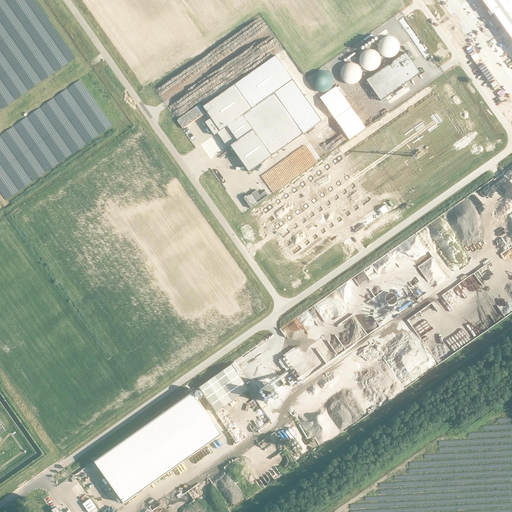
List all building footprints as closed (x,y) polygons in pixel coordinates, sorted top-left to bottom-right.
[(511,0),(488,0),(484,4),(491,15),(493,14),(511,40),(511,0)] [(420,72),(405,52),(387,65),(366,80),(371,87),(381,101),(420,73),(420,72)] [(271,58),(203,106),(211,118),(205,122),(214,135),(227,126),(237,141),(230,146),(249,172),(322,121),(293,80),(289,82),(271,58)] [(433,91),(265,210),(294,252),(397,179),(401,186),(402,186),(403,186),(404,186),(404,185),(405,185),(406,185),(407,185),(439,162),(440,161),(440,160),(441,160),(441,159),(442,158),(442,157),(438,151),(462,133),(433,91)] [(257,391),(264,402),(276,393),(269,383),(257,391)] [(191,394),(92,463),(122,506),(221,436),(191,394)] [(84,477),(75,484),(87,501),(96,495),(84,477)]
